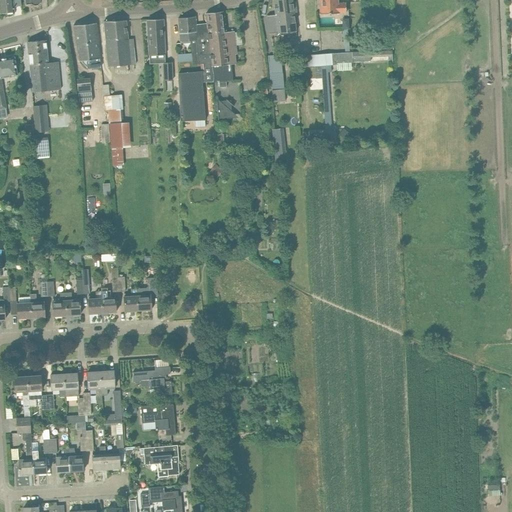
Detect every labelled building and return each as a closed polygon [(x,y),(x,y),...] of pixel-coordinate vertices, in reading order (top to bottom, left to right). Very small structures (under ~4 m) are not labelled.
[(0,0),(0,12),(0,13),(14,11),(13,2),(12,0),(0,0)] [(278,16),(294,14),(291,0),(273,0),(275,14),(266,15),(268,25),(269,34),(280,33),(278,16)] [(337,0),(319,0),(320,1),(321,1),(321,6),(320,6),(320,14),(338,13),(346,12),(345,3),(338,3),(337,0)] [(207,24),(204,24),(205,34),(193,35),(193,37),(192,40),(192,41),(191,41),(194,64),(204,63),(204,71),(202,71),(202,82),(207,82),(207,84),(233,80),(231,64),(236,64),(234,54),(236,54),(234,31),(226,32),(223,11),(206,13),(207,24)] [(296,31),(294,14),(278,16),(280,33),(288,32),(288,36),(296,35),(296,31)] [(205,34),(204,24),(196,25),(195,16),(178,18),(181,42),(191,41),(192,41),(192,40),(193,37),(193,35),(205,34)] [(163,19),(147,19),(149,55),(165,55),(163,19)] [(127,39),(126,20),(104,21),(105,31),(107,66),(134,64),(133,49),(133,39),(127,39)] [(96,23),(73,25),(75,35),(79,61),(99,58),(97,33),(96,23)] [(386,33),(379,33),(379,51),(387,50),(386,33)] [(60,89),(58,66),(57,56),(52,57),(53,63),(48,63),(46,40),(27,42),(32,92),(60,89)] [(352,52),(307,55),(308,67),(315,66),(315,76),(315,77),(316,78),(322,77),(324,112),(325,130),(326,141),(327,147),(332,146),(330,112),(327,72),(327,65),(331,65),(337,64),(337,63),(351,62),(352,62),(370,61),(370,57),(392,56),(392,50),(387,50),(379,51),(352,52)] [(17,75),(16,67),(14,57),(0,59),(0,108),(6,108),(1,78),(17,75)] [(281,57),(268,58),(269,73),(282,72),(281,57)] [(171,62),(163,63),(164,81),(172,80),(171,62)] [(202,82),(202,71),(179,74),(185,125),(208,122),(205,94),(204,94),(203,84),(207,84),(207,82),(202,82)] [(282,72),(269,73),(271,92),(273,92),(274,101),(284,100),(283,91),(284,90),(282,72)] [(78,93),(76,94),(77,101),(90,100),(92,100),(91,86),(90,78),(76,80),(77,87),(78,93)] [(33,124),(34,133),(46,132),(43,96),(31,97),(33,124)] [(217,108),(214,108),(216,117),(218,117),(219,129),(220,129),(220,126),(234,124),(236,121),(233,118),(232,106),(217,108),(217,104),(216,104),(217,108)] [(120,109),(108,110),(109,123),(121,123),(120,109)] [(108,123),(106,124),(101,124),(102,142),(110,142),(108,123)] [(35,139),(34,133),(33,124),(25,125),(26,139),(35,139)] [(282,128),(273,129),(274,159),(282,159),(282,128)] [(351,135),(343,129),(339,134),(347,141),(351,135)] [(37,158),(49,158),(49,139),(36,140),(37,158)] [(210,171),(217,177),(223,170),(215,164),(210,171)] [(137,289),(138,311),(151,310),(150,291),(147,288),(137,289)] [(138,311),(137,289),(132,289),(132,296),(124,296),(125,312),(138,311)] [(95,291),(96,295),(88,296),(89,314),(103,313),(101,291),(95,291)] [(115,297),(108,298),(107,291),(101,291),(103,313),(116,312),(115,297)] [(59,293),(60,301),(53,301),(54,316),(67,315),(65,292),(59,293)] [(79,300),(72,300),(71,292),(65,292),(67,315),(80,314),(79,300)] [(44,301),(37,302),(36,293),(30,294),(30,297),(31,318),(45,317),(44,301)] [(19,297),(19,303),(17,303),(18,319),(31,318),(30,297),(19,297)] [(160,395),(162,395),(172,394),(171,381),(164,381),(164,378),(166,378),(166,374),(170,373),(170,366),(155,368),(155,370),(132,372),(133,382),(133,383),(141,382),(141,386),(150,386),(150,389),(160,388),(160,395)] [(114,370),(100,371),(102,395),(107,395),(107,389),(115,389),(115,386),(114,370)] [(102,395),(100,371),(87,372),(88,388),(88,390),(96,390),(96,396),(102,395)] [(77,373),(64,374),(65,397),(78,396),(77,373)] [(65,397),(64,374),(50,374),(51,390),(59,390),(59,397),(65,397)] [(41,395),(40,391),(41,390),(40,375),(27,376),(29,400),(41,399),(42,410),(48,409),(47,395),(41,395)] [(29,400),(27,376),(14,377),(15,392),(22,392),(23,405),(24,406),(24,418),(17,418),(17,426),(30,425),(29,400)] [(122,415),(120,391),(114,391),(115,416),(122,415)] [(157,405),(141,407),(141,413),(142,423),(143,423),(144,431),(155,430),(165,429),(166,435),(176,435),(173,404),(163,405),(157,405)] [(122,419),(104,420),(104,425),(116,424),(118,449),(124,449),(122,419)] [(30,425),(17,426),(17,433),(31,432),(30,425)] [(92,430),(85,431),(87,451),(94,450),(92,430)] [(32,450),(31,439),(26,440),(27,459),(19,459),(20,468),(19,468),(19,469),(20,469),(20,474),(33,474),(32,450)] [(99,446),(99,454),(92,454),(93,470),(106,469),(106,453),(105,445),(99,446)] [(143,448),(140,448),(140,454),(143,454),(144,464),(156,463),(158,477),(160,478),(167,478),(167,475),(168,475),(179,474),(178,463),(179,463),(177,445),(167,446),(154,447),(143,448)] [(63,448),(63,456),(56,457),(57,472),(70,471),(68,448),(63,448)] [(82,455),(75,456),(74,448),(68,448),(70,471),(83,471),(82,455)] [(38,450),(32,450),(33,474),(47,473),(46,458),(38,458),(38,450)] [(106,453),(106,469),(120,468),(119,453),(106,453)] [(489,494),(500,494),(500,484),(489,484),(489,494)] [(148,493),(140,494),(141,507),(150,507),(149,502),(161,501),(162,510),(172,509),(172,511),(182,511),(181,498),(178,498),(178,491),(164,492),(164,486),(154,487),(148,488),(148,493)]
